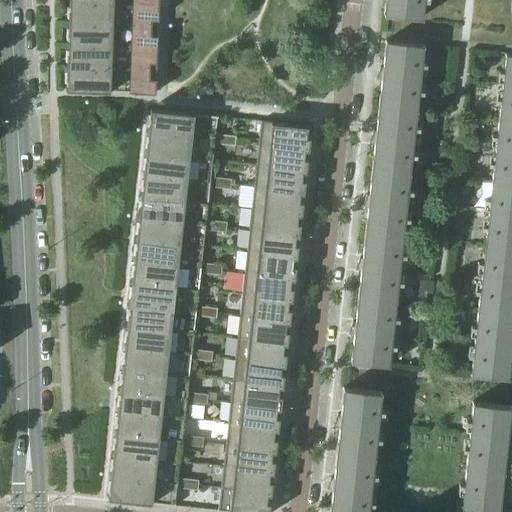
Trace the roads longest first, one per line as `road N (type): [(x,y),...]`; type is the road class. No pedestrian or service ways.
road 1 (residential): [(353,0),(297,511)]
road 2 (secondary): [(11,0),(29,511)]
